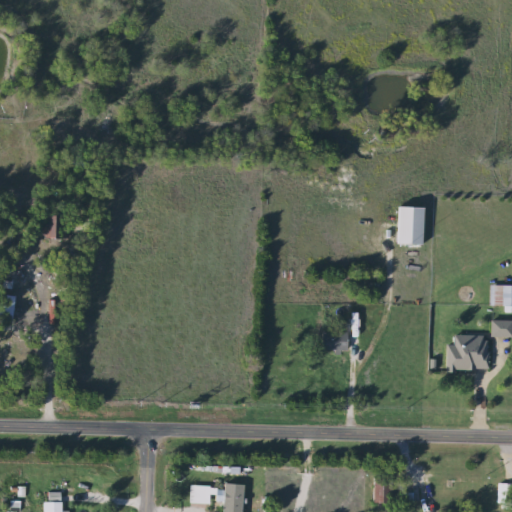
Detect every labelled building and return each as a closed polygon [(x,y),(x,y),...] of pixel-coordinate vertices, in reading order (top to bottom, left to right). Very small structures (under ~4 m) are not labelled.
[(420,206),(420,244),(392,244),(392,206),(420,206)] [(508,285),(508,306),(487,306),(487,285),(508,285)] [(508,322),(508,336),(488,336),(488,322),(508,322)] [(315,352),(315,332),(345,332),(345,352),(315,352)] [(485,370),(445,371),(444,344),(450,343),(450,335),(484,335),(485,370)] [(372,502),(372,484),(386,484),(386,502),(372,502)] [(59,502),(59,511),(39,511),(39,502),(59,502)]
